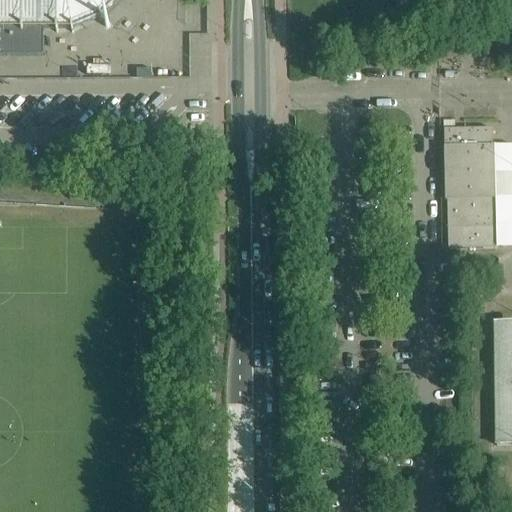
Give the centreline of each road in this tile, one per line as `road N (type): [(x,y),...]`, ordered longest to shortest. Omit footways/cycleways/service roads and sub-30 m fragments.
road 1 (tertiary): [(250,511),(250,215)]
road 2 (tertiary): [(240,0),(237,148),(250,215)]
road 3 (tertiary): [(250,215),(260,148),(254,0)]
